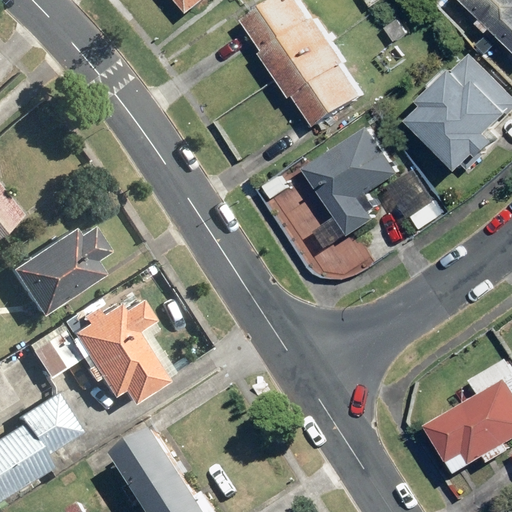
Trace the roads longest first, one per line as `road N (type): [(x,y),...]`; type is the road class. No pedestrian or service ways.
road 1 (residential): [(309,384),(155,147),(31,0)]
road 2 (residential): [(511,245),(309,384)]
road 3 (residential): [(391,511),(309,384)]
